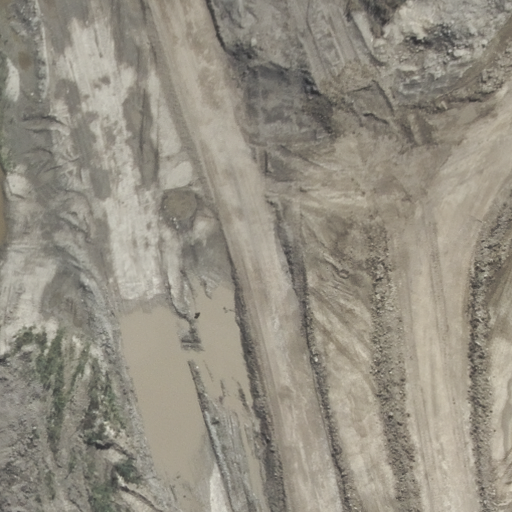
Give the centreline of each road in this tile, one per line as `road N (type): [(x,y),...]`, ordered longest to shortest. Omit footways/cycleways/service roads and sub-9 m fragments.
road 1 (residential): [(62,0),(176,438)]
road 2 (residential): [(7,511),(176,438)]
